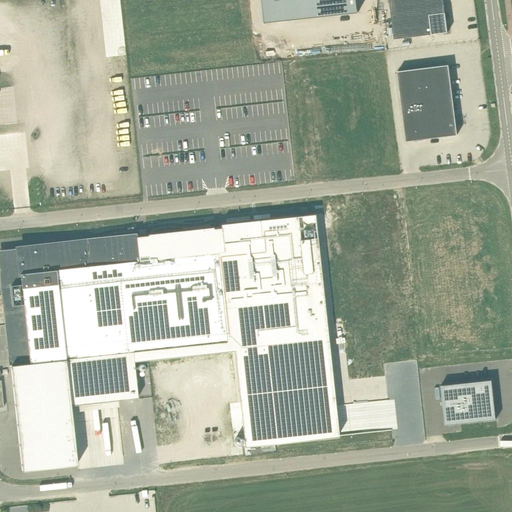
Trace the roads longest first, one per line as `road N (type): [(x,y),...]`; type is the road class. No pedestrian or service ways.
road 1 (unclassified): [(511,441),(0,491)]
road 2 (unclassified): [(0,225),(510,169)]
